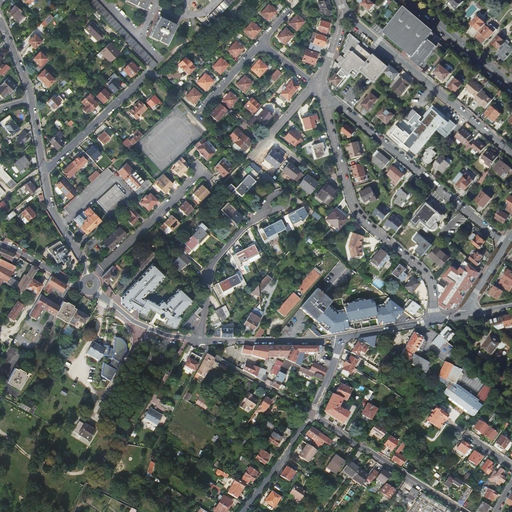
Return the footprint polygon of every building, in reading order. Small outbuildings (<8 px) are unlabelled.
[(119,35),(148,65),(153,70),(158,65),(153,60),(94,0),(92,0),(89,4),(96,11),(102,17),(119,35)] [(149,0),(128,0),(127,2),(145,10),(149,0)] [(224,0),(203,23),(207,28),(234,0),(224,0)] [(316,0),(320,8),(319,12),(329,15),(331,8),(327,0),(316,0)] [(360,0),(363,2),(362,4),(370,11),(375,4),(370,0),(360,0)] [(459,7),(450,0),(444,7),(449,11),(448,12),(452,16),(459,7)] [(277,12),(268,5),(260,14),(268,21),(277,12)] [(15,7),(8,14),(19,23),(24,18),(20,14),(21,12),(19,10),(15,7)] [(383,32),(413,57),(411,59),(420,67),(436,47),(427,40),(433,34),(403,9),(383,32)] [(93,14),(99,20),(102,17),(96,11),(93,14)] [(45,20),(41,24),(44,27),(53,18),(49,15),(45,20)] [(304,22),(297,15),(289,24),(296,31),(304,22)] [(470,32),(475,37),(479,32),(481,31),(483,28),(487,24),(479,16),(472,23),(475,26),(470,32)] [(176,25),(160,17),(150,37),(167,45),(176,25)] [(328,23),(319,20),(316,31),(325,34),(328,23)] [(103,33),(92,23),(85,30),(96,41),(103,33)] [(260,30),(252,23),(244,31),(252,39),(260,30)] [(479,32),(482,35),(483,34),(487,38),(487,37),(489,39),(494,33),(489,28),(488,28),(486,31),(483,28),(481,31),(479,32)] [(292,36),(285,29),(277,37),(285,44),(292,36)] [(325,37),(316,34),(313,43),(323,46),(325,37)] [(345,61),(355,69),(360,74),(362,71),(376,83),(384,72),(389,67),(374,54),(372,56),(358,44),(361,42),(350,34),(348,37),(349,38),(346,42),(347,43),(344,47),(346,48),(342,52),(345,54),(344,56),(347,59),(345,61)] [(28,43),(35,49),(41,42),(35,36),(28,43)] [(506,42),(500,37),(494,44),(500,49),(506,42)] [(244,49),(236,42),(229,51),(236,57),(244,49)] [(100,52),(109,62),(119,54),(110,43),(100,52)] [(315,53),(304,50),(301,61),(312,64),(315,53)] [(33,59),(35,64),(37,66),(35,69),(38,71),(47,63),(51,58),(48,56),(45,58),(39,53),(33,59)] [(228,66),(221,59),(213,68),(220,74),(228,66)] [(268,67),(259,60),(251,69),(260,76),(268,67)] [(341,66),(343,69),(349,73),(350,75),(355,69),(345,61),(341,66)] [(138,71),(131,62),(123,70),(131,78),(138,71)] [(191,74),(180,63),(174,70),(184,80),(191,74)] [(445,82),(451,74),(454,71),(454,69),(449,64),(447,65),(444,68),(441,65),(434,73),(445,82)] [(0,77),(1,76),(2,77),(9,69),(5,66),(3,68),(0,65),(0,77)] [(384,72),(392,78),(392,77),(395,80),(400,74),(390,65),(389,67),(384,72)] [(114,78),(116,76),(109,68),(106,70),(114,78)] [(277,68),(270,77),(275,81),(282,73),(277,68)] [(340,71),(332,81),(338,87),(349,73),(343,69),(341,72),(340,71)] [(54,81),(44,70),(37,77),(42,83),(42,84),(42,85),(42,86),(43,87),(43,88),(45,88),(46,88),(47,88),(48,87),(54,81)] [(214,81),(205,74),(197,83),(206,91),(214,81)] [(282,74),(274,83),(277,86),(286,77),(282,74)] [(112,79),(114,81),(117,84),(121,80),(116,76),(112,79)] [(252,83),(244,76),(236,85),(244,92),(252,83)] [(447,84),(450,86),(449,86),(457,92),(463,84),(454,76),(447,84)] [(411,84),(402,77),(393,88),(401,96),(411,84)] [(16,88),(7,79),(0,86),(0,97),(3,99),(9,92),(11,94),(16,88)] [(484,89),(473,80),(466,88),(472,93),(477,98),(483,90),(484,89)] [(107,87),(113,94),(120,87),(117,84),(114,81),(110,85),(107,87)] [(281,89),(283,91),(281,94),(287,99),(288,100),(299,87),(292,81),(286,87),(284,86),(281,89)] [(201,95),(193,88),(185,97),(193,105),(201,95)] [(111,96),(104,89),(96,97),(103,104),(111,96)] [(493,100),(485,94),(486,93),(483,90),(477,98),(475,99),(478,102),(479,101),(482,104),(482,105),(486,109),(493,100)] [(238,99),(230,92),(222,101),(230,108),(238,99)] [(85,106),(82,110),(86,114),(89,111),(90,112),(98,105),(92,99),(94,97),(91,93),(81,102),(85,106)] [(56,94),(46,102),(53,109),(55,107),(56,108),(60,105),(59,104),(62,101),(56,94)] [(378,100),(371,94),(367,99),(365,98),(362,102),(364,103),(362,105),(367,110),(369,110),(370,110),(378,100)] [(155,95),(147,103),(152,108),(156,104),(157,106),(159,104),(157,103),(159,101),(158,100),(159,99),(155,95)] [(248,101),(244,105),(253,113),(260,105),(251,97),(248,101)] [(148,109),(140,101),(137,105),(129,113),(136,120),(148,109)] [(445,119),(447,117),(433,105),(420,120),(423,122),(433,109),(433,110),(438,114),(445,119)] [(226,113),(218,106),(209,115),(217,122),(226,113)] [(394,116),(384,108),(377,116),(387,125),(394,116)] [(261,109),(253,117),(253,116),(248,122),(246,124),(251,128),(257,120),(263,125),(271,115),(264,109),(263,110),(261,109)] [(438,114),(433,110),(433,109),(423,122),(420,120),(423,117),(414,109),(406,119),(414,126),(416,122),(418,124),(416,126),(418,128),(404,145),(409,149),(416,155),(437,130),(447,138),(457,125),(447,117),(445,119),(438,114)] [(504,117),(495,109),(489,117),(498,124),(504,117)] [(307,117),(301,119),(304,129),(315,126),(314,123),(318,122),(316,114),(307,116),(307,117)] [(12,119),(9,115),(1,121),(12,135),(19,129),(16,125),(15,126),(10,121),(12,119)] [(355,132),(347,125),(343,130),(351,137),(355,132)] [(456,136),(464,143),(465,143),(468,145),(472,140),(474,138),(471,136),(472,134),(464,127),(456,136)] [(300,136),(291,128),(284,138),(294,146),(300,139),(299,137),(300,136)] [(237,129),(230,137),(232,139),(240,131),(237,129)] [(135,137),(130,142),(127,139),(123,144),(128,149),(143,136),(137,130),(133,134),(135,137)] [(49,141),(57,150),(64,143),(59,138),(63,135),(59,131),(56,134),(56,135),(49,141)] [(240,131),(232,139),(237,144),(235,145),(235,147),(239,150),(240,150),(242,148),(244,150),(251,142),(240,131)] [(111,138),(105,132),(97,139),(103,145),(111,138)] [(24,137),(23,139),(19,143),(22,145),(26,141),(28,141),(28,140),(30,137),(27,134),(24,137)] [(310,144),(314,158),(321,157),(320,155),(321,155),(322,154),(320,147),(322,147),(321,142),(319,142),(317,134),(311,138),(313,144),(310,144)] [(215,153),(205,142),(206,141),(203,138),(195,146),(198,149),(197,149),(207,160),(215,153)] [(468,145),(465,149),(468,152),(472,147),(480,154),(486,146),(478,140),(475,143),(472,140),(468,145)] [(359,142),(347,145),(348,150),(350,150),(351,152),(350,152),(352,159),(358,157),(363,156),(362,154),(359,142)] [(94,161),(102,153),(92,144),(85,152),(94,161)] [(428,152),(422,160),(429,166),(433,160),(432,159),(437,153),(434,150),(436,148),(431,145),(426,151),(428,152)] [(283,159),(272,150),(264,159),(275,168),(283,159)] [(487,151),(482,159),(487,162),(485,164),(492,168),(499,156),(495,154),(494,155),(487,151)] [(380,152),(373,161),(386,172),(390,167),(387,165),(390,161),(380,152)] [(72,162),(79,169),(82,166),(84,168),(85,166),(84,165),(87,162),(90,164),(93,161),(86,154),(80,159),(78,157),(72,162)] [(435,164),(436,165),(435,167),(434,169),(437,171),(439,170),(443,173),(450,164),(446,161),(447,160),(442,156),(435,164)] [(28,164),(23,157),(12,164),(18,172),(28,164)] [(182,158),(174,165),(176,167),(173,170),(179,177),(182,175),(183,175),(185,173),(185,172),(188,170),(184,166),(187,163),(182,158)] [(282,170),(281,171),(292,180),(292,179),(296,182),(302,175),(298,172),(298,171),(290,165),(291,163),(286,159),(279,168),(282,170)] [(219,174),(223,177),(231,169),(222,160),(214,168),(220,173),(219,174)] [(511,169),(501,160),(499,163),(498,163),(496,165),(497,166),(494,169),(505,178),(511,169)] [(63,171),(70,178),(79,169),(72,162),(63,171)] [(363,163),(353,166),(356,179),(359,178),(360,182),(365,180),(364,177),(366,176),(363,163)] [(144,182),(126,164),(118,172),(135,191),(139,196),(150,186),(151,185),(146,181),(144,182)] [(242,182),(246,186),(245,186),(249,191),(257,182),(254,179),(259,175),(250,166),(245,172),(248,175),(242,182)] [(0,177),(11,190),(16,185),(0,167),(0,177)] [(396,186),(405,175),(402,173),(400,173),(399,172),(399,170),(394,167),(388,175),(394,180),(392,182),(396,186)] [(80,193),(63,208),(69,214),(113,173),(108,168),(100,176),(92,183),(80,193)] [(96,172),(88,179),(92,183),(100,176),(96,172)] [(471,177),(467,174),(465,177),(460,173),(454,181),(458,184),(458,185),(459,186),(459,187),(460,188),(461,188),(462,188),(463,189),(466,191),(474,181),(471,178),(471,177)] [(173,185),(163,174),(157,180),(160,184),(158,186),(164,193),(173,185)] [(317,182),(306,174),(298,184),(302,187),(309,192),(317,182)] [(76,193),(63,180),(57,186),(70,199),(76,193)] [(337,190),(327,181),(316,193),(326,203),(337,190)] [(29,182),(18,190),(22,196),(27,192),(29,194),(34,190),(29,182)] [(234,190),(243,197),(249,191),(245,186),(246,186),(242,182),(234,190)] [(125,195),(115,184),(96,201),(106,212),(125,195)] [(197,190),(193,194),(197,198),(200,202),(208,194),(205,191),(207,190),(202,185),(198,189),(199,190),(197,191),(197,190)] [(225,190),(230,195),(231,195),(234,192),(228,186),(225,190)] [(377,200),(371,188),(361,193),(366,203),(373,200),(374,202),(377,200)] [(407,193),(401,189),(397,195),(399,196),(394,203),(401,206),(403,202),(405,204),(413,193),(410,190),(407,193)] [(492,199),(483,191),(475,200),(484,208),(492,199)] [(154,205),(158,201),(150,194),(147,196),(146,195),(142,199),(144,200),(141,203),(148,211),(152,207),(154,205)] [(179,208),(186,216),(194,209),(186,201),(183,204),(183,205),(182,206),(182,205),(179,208)] [(428,202),(413,221),(418,224),(421,221),(430,228),(432,229),(433,230),(434,230),(435,229),(436,229),(437,228),(437,227),(437,226),(437,225),(437,224),(437,223),(436,222),(440,217),(436,214),(437,212),(432,207),(433,206),(428,202)] [(218,209),(221,211),(222,210),(228,216),(231,213),(232,214),(236,210),(228,203),(225,206),(223,204),(218,209)] [(377,217),(379,215),(385,220),(391,213),(385,208),(386,206),(382,203),(373,214),(377,217)] [(25,211),(18,217),(21,221),(22,221),(26,225),(29,223),(28,222),(35,214),(26,204),(22,207),(25,211)] [(137,213),(129,205),(127,207),(124,209),(130,216),(130,217),(127,220),(133,226),(138,220),(137,219),(140,216),(137,213)] [(308,215),(303,207),(297,210),(296,212),(288,217),(287,215),(284,217),(287,223),(287,222),(290,227),(292,226),(291,225),(300,220),(302,222),(308,215)] [(74,220),(87,234),(101,221),(89,208),(84,212),(88,216),(86,218),(87,219),(86,220),(85,219),(83,220),(79,215),(74,220)] [(346,218),(335,208),(325,218),(337,229),(346,218)] [(228,216),(237,224),(236,225),(239,228),(241,225),(244,222),(242,220),(244,217),(236,210),(232,214),(231,213),(228,216)] [(79,215),(83,220),(85,219),(86,220),(87,219),(86,218),(88,216),(84,212),(83,211),(79,215)] [(320,215),(313,211),(310,215),(316,219),(320,215)] [(509,216),(501,211),(496,218),(504,223),(509,216)] [(391,226),(398,232),(404,224),(393,215),(385,225),(389,228),(391,226)] [(180,224),(172,216),(160,228),(163,231),(168,227),(172,231),(180,224)] [(280,220),(270,225),(272,229),(274,228),(276,233),(284,228),(286,232),(290,230),(287,224),(283,226),(280,220)] [(349,225),(356,231),(358,229),(351,223),(349,225)] [(262,229),(264,233),(261,235),(264,240),(267,239),(266,238),(276,233),(274,228),(272,229),(270,225),(262,229)] [(127,235),(120,227),(104,242),(111,250),(127,235)] [(207,233),(200,227),(193,235),(196,238),(195,240),(198,242),(199,243),(207,233)] [(423,257),(435,243),(432,241),(433,239),(422,230),(417,236),(421,239),(424,242),(423,243),(416,251),(423,257)] [(362,236),(352,233),(347,246),(350,258),(361,255),(359,246),(362,236)] [(478,236),(475,234),(470,239),(474,242),(473,242),(481,248),(486,243),(485,243),(486,242),(479,236),(478,236)] [(159,237),(165,244),(167,241),(162,235),(159,237)] [(196,238),(193,235),(185,244),(183,242),(180,246),(189,254),(199,243),(198,242),(195,240),(196,238)] [(47,250),(51,255),(52,255),(57,264),(62,261),(63,262),(65,261),(64,260),(68,257),(65,254),(64,253),(66,252),(59,242),(47,250)] [(245,249),(247,253),(245,254),(248,258),(258,253),(258,254),(262,253),(258,246),(255,248),(254,244),(245,249)] [(0,249),(0,256),(7,259),(13,262),(14,259),(18,262),(19,262),(21,259),(22,258),(14,254),(4,249),(1,248),(0,249)] [(450,259),(437,248),(430,256),(435,260),(435,261),(442,268),(450,259)] [(235,254),(237,258),(234,259),(237,266),(240,264),(239,263),(248,258),(245,254),(247,253),(245,249),(235,254)] [(482,253),(489,259),(491,256),(492,255),(485,249),(482,253)] [(141,269),(154,254),(150,250),(136,265),(141,269)] [(381,251),(371,262),(379,269),(389,258),(381,251)] [(179,258),(172,266),(179,272),(186,265),(186,266),(191,261),(181,252),(177,256),(179,258)] [(334,259),(326,252),(318,262),(326,268),(334,259)] [(478,256),(475,254),(471,259),(479,266),(481,262),(480,261),(483,257),(479,254),(478,256)] [(0,277),(23,293),(26,288),(32,278),(39,269),(33,265),(26,275),(25,275),(22,279),(21,279),(18,283),(14,281),(15,279),(10,277),(13,270),(15,268),(16,267),(14,266),(0,259),(0,277)] [(457,309),(480,273),(466,261),(460,272),(453,267),(443,278),(450,282),(451,283),(447,290),(446,289),(439,284),(438,286),(439,289),(439,293),(441,295),(439,299),(441,308),(446,311),(457,309)] [(162,318),(163,318),(164,316),(167,318),(165,322),(175,328),(181,318),(178,316),(192,301),(179,290),(165,305),(162,302),(157,306),(142,297),(143,295),(147,291),(149,293),(159,283),(158,282),(165,276),(153,264),(121,298),(123,304),(128,310),(131,307),(145,315),(149,308),(160,314),(159,316),(159,317),(159,318),(160,318),(161,318),(162,318)] [(113,266),(101,278),(107,284),(115,276),(111,272),(113,269),(115,269),(113,266)] [(401,283),(407,276),(404,274),(406,272),(404,271),(405,270),(400,266),(393,274),(397,277),(396,279),(401,283)] [(318,274),(312,269),(296,287),(302,292),(318,274)] [(511,291),(511,271),(509,270),(500,284),(511,292),(511,291)] [(226,279),(229,283),(230,283),(232,287),(241,283),(241,285),(245,283),(242,277),(240,272),(236,274),(226,279)] [(260,282),(257,285),(259,293),(271,279),(266,275),(260,282)] [(51,277),(44,290),(49,294),(53,286),(63,292),(66,285),(58,281),(52,276),(51,277)] [(32,278),(26,288),(37,295),(43,285),(32,278)] [(234,291),(232,287),(230,283),(229,283),(226,279),(219,283),(215,284),(218,289),(220,294),(223,293),(225,295),(234,291)] [(419,285),(412,279),(404,288),(411,294),(419,285)] [(257,285),(250,293),(259,296),(259,293),(257,285)] [(496,286),(490,295),(499,300),(504,291),(496,286)] [(316,289),(300,308),(315,321),(315,320),(328,306),(331,302),(316,289)] [(298,298),(292,292),(276,310),(283,316),(298,298)] [(22,294),(7,317),(15,322),(25,306),(24,305),(28,298),(22,294)] [(41,295),(28,316),(36,320),(43,309),(55,315),(60,307),(50,301),(46,298),(45,299),(44,299),(43,296),(41,295)] [(336,313),(328,306),(315,320),(319,324),(319,325),(327,332),(328,331),(331,334),(344,332),(344,331),(344,329),(348,328),(347,324),(347,322),(354,321),(354,323),(370,320),(370,318),(377,317),(377,318),(378,323),(382,322),(382,324),(382,325),(395,323),(395,322),(396,322),(405,311),(390,299),(383,307),(375,308),(373,301),(370,302),(369,298),(347,303),(347,306),(344,307),(345,312),(336,313)] [(60,307),(55,315),(67,323),(69,321),(72,315),(76,309),(72,307),(73,306),(67,302),(66,303),(63,301),(60,307)] [(412,302),(405,310),(412,315),(418,308),(419,308),(412,302)] [(255,307),(252,311),(243,324),(253,331),(262,318),(260,317),(263,313),(255,307)] [(216,313),(218,319),(224,316),(221,308),(215,311),(216,313)] [(76,309),(72,315),(69,321),(74,324),(77,319),(84,323),(86,323),(90,317),(88,316),(76,309)] [(209,320),(210,323),(218,319),(216,313),(212,315),(208,317),(209,320)] [(488,321),(498,329),(511,325),(511,314),(491,320),(490,315),(487,316),(488,320),(488,321)] [(218,319),(210,323),(208,324),(209,326),(210,328),(220,323),(218,319)] [(210,328),(207,329),(208,331),(209,332),(213,332),(218,327),(221,324),(220,323),(210,328)] [(313,333),(318,337),(321,336),(315,330),(317,328),(312,324),(309,328),(313,332),(313,333)] [(468,332),(460,326),(457,330),(464,336),(468,332)] [(213,332),(211,335),(214,337),(217,337),(217,338),(232,338),(232,331),(228,331),(227,329),(221,329),(221,330),(218,327),(213,332)] [(445,327),(438,335),(446,341),(447,342),(454,334),(445,327)] [(259,328),(254,338),(258,338),(262,331),(259,328)] [(424,339),(423,339),(423,338),(413,333),(406,347),(407,347),(405,352),(404,351),(400,359),(410,364),(420,370),(422,365),(415,360),(417,356),(414,355),(415,352),(416,352),(417,349),(422,352),(426,346),(426,344),(426,342),(425,341),(424,339)] [(446,341),(438,335),(432,343),(440,349),(446,341)] [(499,340),(494,336),(492,335),(483,345),(493,353),(498,347),(499,347),(500,348),(501,348),(502,348),(503,348),(504,347),(505,347),(506,346),(507,344),(503,340),(501,342),(499,340)] [(358,339),(375,348),(376,336),(358,339)] [(122,340),(120,340),(120,341),(115,341),(114,341),(113,348),(113,349),(109,349),(109,347),(103,346),(103,349),(93,343),(86,354),(98,361),(101,356),(107,356),(107,358),(112,359),(112,361),(109,366),(107,365),(107,366),(105,364),(102,365),(102,369),(101,377),(110,382),(113,376),(118,369),(117,368),(123,359),(123,360),(125,356),(125,355),(126,354),(126,353),(126,352),(127,352),(127,351),(127,350),(127,349),(127,348),(127,347),(126,346),(126,345),(126,344),(125,343),(124,342),(124,341),(123,341),(123,340),(122,340)] [(357,342),(351,353),(352,354),(359,358),(360,358),(363,353),(364,354),(367,348),(363,346),(357,342)] [(11,345),(0,364),(0,378),(4,379),(4,375),(2,374),(18,349),(11,345)] [(243,346),(241,355),(251,357),(264,362),(265,358),(268,346),(253,346),(253,348),(244,346),(243,346)] [(268,346),(265,358),(269,358),(285,358),(290,347),(278,346),(268,346)] [(290,347),(285,358),(284,360),(289,362),(290,363),(296,365),(299,367),(304,353),(318,353),(319,353),(320,352),(320,351),(320,347),(319,346),(317,347),(316,347),(306,347),(295,347),(290,347)] [(478,353),(487,360),(490,357),(480,349),(478,353)] [(194,372),(202,359),(191,353),(185,366),(194,372)] [(346,359),(344,363),(353,368),(359,358),(352,354),(350,358),(349,357),(348,360),(346,359)] [(207,355),(194,377),(197,379),(198,377),(201,379),(201,378),(204,379),(213,361),(214,359),(207,355)] [(279,369),(277,373),(276,376),(271,386),(277,389),(282,392),(283,391),(285,388),(284,386),(279,384),(281,382),(284,376),(284,375),(290,363),(289,362),(284,360),(283,362),(280,369),(279,369)] [(342,370),(340,373),(347,377),(353,368),(344,363),(342,366),(343,367),(342,370)] [(446,363),(440,376),(437,381),(444,385),(445,386),(447,387),(443,393),(449,397),(448,398),(447,399),(466,413),(473,418),(475,415),(481,407),(474,402),(475,401),(448,381),(456,385),(463,371),(446,363)] [(243,370),(244,371),(256,378),(260,371),(247,364),(243,370)] [(311,369),(310,371),(314,373),(323,377),(326,369),(325,369),(313,364),(311,369)] [(420,370),(437,381),(440,376),(422,365),(420,370)] [(462,368),(469,373),(472,376),(473,374),(463,366),(462,368)] [(15,368),(7,382),(20,389),(28,375),(25,374),(26,372),(19,369),(18,370),(15,368)] [(260,371),(256,378),(260,380),(265,371),(263,370),(262,371),(261,371),(260,370),(260,371)] [(501,371),(495,379),(500,383),(506,375),(504,374),(501,371)] [(312,378),(321,382),(322,380),(323,377),(314,373),(312,378)] [(468,375),(485,388),(486,386),(487,385),(473,374),(472,376),(469,373),(468,375)] [(495,379),(488,386),(494,390),(500,383),(495,379)] [(340,384),(335,396),(342,399),(346,401),(352,389),(340,384)] [(485,388),(476,400),(483,405),(493,391),(486,386),(485,388)] [(368,390),(364,397),(367,400),(368,400),(372,392),(368,390)] [(247,394),(239,407),(243,410),(246,406),(252,409),(257,401),(247,394)] [(332,395),(324,412),(343,424),(349,413),(344,410),(344,411),(338,408),(342,399),(335,396),(332,395)] [(208,402),(197,396),(194,402),(204,408),(208,402)] [(265,398),(255,411),(261,415),(262,414),(271,402),(265,398)] [(161,405),(173,411),(174,408),(163,402),(161,405)] [(367,404),(361,415),(371,420),(377,409),(367,404)] [(150,408),(143,419),(156,426),(162,415),(150,408)] [(439,409),(437,408),(434,412),(433,411),(432,412),(433,413),(427,421),(428,422),(423,428),(428,431),(432,425),(438,429),(444,420),(445,421),(449,416),(442,411),(443,410),(440,408),(439,409)] [(155,428),(156,426),(143,419),(141,424),(147,427),(148,424),(155,428)] [(263,424),(271,429),(273,426),(265,420),(263,424)] [(486,426),(479,421),(473,428),(481,434),(486,426)] [(79,422),(73,432),(88,440),(94,430),(79,422)] [(375,423),(368,433),(373,437),(374,434),(381,439),(387,430),(375,423)] [(285,427),(282,431),(289,436),(293,432),(285,427)] [(311,427),(306,435),(314,441),(320,433),(311,427)] [(496,433),(489,428),(483,436),(491,441),(496,433)] [(273,432),(268,441),(277,447),(279,442),(278,441),(281,437),(273,432)] [(320,433),(314,441),(318,443),(316,447),(320,449),(324,443),(327,438),(320,433)] [(496,444),(504,449),(504,448),(508,451),(511,445),(511,443),(502,436),(496,444)] [(397,443),(389,437),(384,444),(392,450),(397,443)] [(324,443),(330,447),(333,443),(327,438),(324,443)] [(456,450),(467,457),(471,451),(468,449),(469,448),(461,442),(456,450)] [(306,446),(316,453),(317,451),(310,447),(307,444),(306,446)] [(306,446),(299,457),(308,462),(312,456),(313,457),(316,453),(306,446)] [(397,453),(392,461),(401,467),(406,459),(399,454),(402,449),(400,447),(396,452),(397,453)] [(261,450),(255,459),(264,465),(267,461),(266,460),(269,455),(261,450)] [(482,457),(474,452),(468,460),(476,466),(482,457)] [(239,459),(247,465),(250,461),(241,456),(239,459)] [(336,456),(327,469),(336,475),(345,463),(336,456)] [(350,461),(341,472),(352,480),(352,479),(360,470),(360,469),(350,461)] [(477,468),(488,475),(493,468),(490,465),(491,463),(487,461),(485,464),(482,462),(477,468)] [(257,473),(249,468),(241,480),(248,485),(251,481),(253,482),(256,477),(255,476),(257,473)] [(280,476),(289,482),(295,474),(286,468),(282,474),(280,476)] [(504,472),(500,469),(494,477),(503,483),(505,480),(501,477),(501,475),(504,472)] [(360,470),(352,479),(361,485),(366,478),(368,476),(360,470)] [(374,471),(367,479),(371,482),(375,477),(378,473),(374,471)] [(384,471),(378,479),(384,484),(390,475),(384,471)] [(467,471),(464,478),(468,480),(472,474),(467,471)] [(450,476),(443,486),(447,489),(451,483),(459,488),(462,483),(454,478),(454,479),(450,476)] [(237,479),(229,493),(238,498),(245,485),(237,479)] [(380,493),(390,499),(395,491),(386,485),(380,493)] [(399,497),(411,504),(418,492),(407,485),(399,497)] [(295,486),(290,493),(295,497),(295,498),(300,502),(306,493),(302,490),(302,491),(295,486)] [(468,487),(460,499),(465,502),(473,490),(468,487)] [(488,489),(484,498),(492,502),(494,498),(495,498),(496,494),(488,489)] [(272,492),(265,502),(274,508),(281,498),(272,492)] [(224,496),(220,503),(229,509),(233,501),(224,496)] [(220,503),(215,511),(226,511),(229,509),(220,503)] [(482,503),(477,510),(479,511),(485,511),(489,507),(482,503)]
